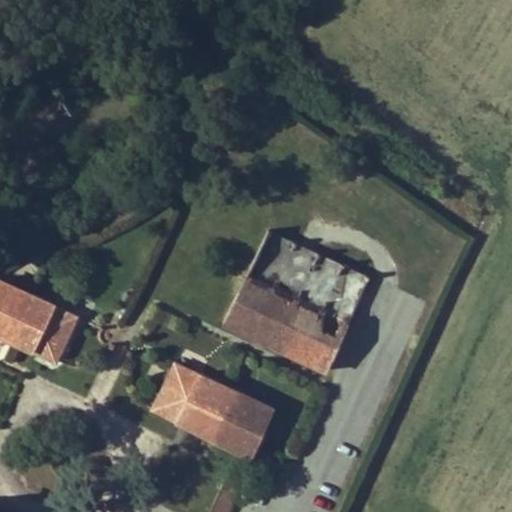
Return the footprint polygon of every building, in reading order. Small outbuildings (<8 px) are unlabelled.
[(267,229),(223,321),(327,370),(369,278),(267,229)] [(0,335),(54,362),(76,316),(0,279),(0,335)] [(252,457),(273,408),(176,362),(153,408),(153,410),(238,450),(252,457)] [(238,450),(229,472),(242,478),(252,457),(238,450)] [(227,511),(242,478),(229,472),(210,511),(227,511)]
